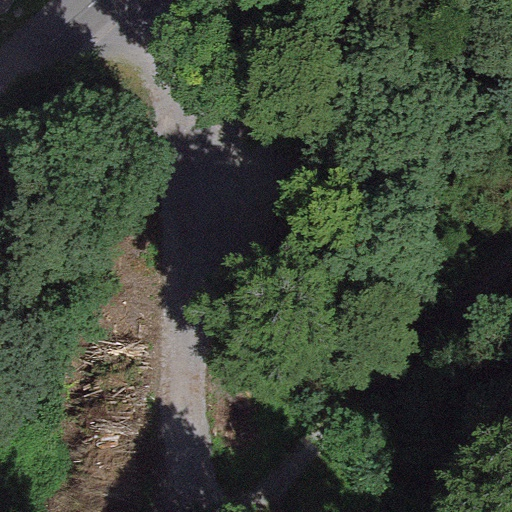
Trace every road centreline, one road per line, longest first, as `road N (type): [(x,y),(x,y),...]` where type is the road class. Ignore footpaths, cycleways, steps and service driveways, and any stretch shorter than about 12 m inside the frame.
road 1 (track): [(199,511),(184,186),(219,0)]
road 2 (track): [(511,327),(274,511)]
road 3 (unclassified): [(99,0),(0,94)]
